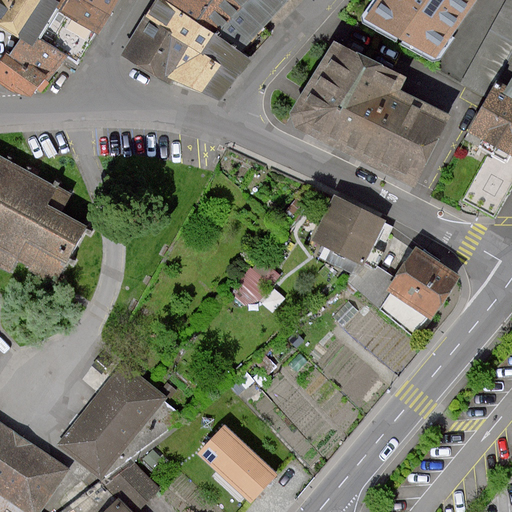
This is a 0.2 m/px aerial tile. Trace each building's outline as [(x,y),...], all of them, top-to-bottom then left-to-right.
[(55,0),(0,0),(0,23),(19,35),(23,37),(32,43),(36,37),(64,54),(76,62),(92,36),(95,32),(54,7),(58,2),(55,0)] [(55,0),(58,2),(54,7),(95,32),(107,12),(114,0),(55,0)] [(223,59),(241,76),(262,60),(249,51),(176,0),(153,0),(145,13),(148,14),(176,29),(194,43),(223,59)] [(176,0),(249,51),(292,0),(176,0)] [(380,0),(367,18),(439,58),(478,0),(380,0)] [(511,0),(507,0),(462,84),(489,98),(502,79),(511,62),(511,0)] [(174,84),(176,77),(174,76),(194,43),(176,29),(148,14),(125,54),(174,84)] [(422,186),(459,113),(408,87),(414,75),(337,36),(298,112),(302,126),(422,186)] [(32,43),(23,37),(10,57),(27,67),(29,64),(47,75),(60,60),(64,54),(36,37),(32,43)] [(176,77),(226,99),(241,76),(223,59),(194,43),(174,76),(176,77)] [(30,96),(37,87),(47,75),(29,64),(27,67),(10,57),(7,55),(0,67),(0,81),(18,92),(30,96)] [(511,93),(511,62),(502,79),(511,84),(509,92),(511,93)] [(489,98),(472,130),(465,139),(491,152),(509,162),(511,156),(511,93),(509,92),(511,84),(502,79),(489,98)] [(511,156),(509,162),(491,152),(464,201),(495,216),(511,185),(511,156)] [(0,159),(0,265),(13,272),(22,256),(56,275),(83,227),(45,206),(54,190),(6,163),(0,159)] [(337,195),(316,238),(368,263),(389,221),(337,195)] [(305,201),(299,196),(288,209),(294,214),(305,201)] [(419,249),(392,289),(435,318),(462,278),(419,249)] [(262,300),(281,276),(261,259),(232,293),(246,306),(262,300)] [(124,366),(61,443),(103,477),(166,399),(124,366)] [(186,375),(178,370),(172,378),(179,384),(186,375)] [(0,493),(28,511),(39,511),(68,469),(0,423),(0,493)] [(275,475),(224,429),(200,454),(251,500),(275,475)] [(160,490),(138,464),(110,482),(138,511),(160,490)] [(135,511),(108,483),(78,510),(79,511),(135,511)] [(28,511),(0,493),(0,511),(28,511)]
